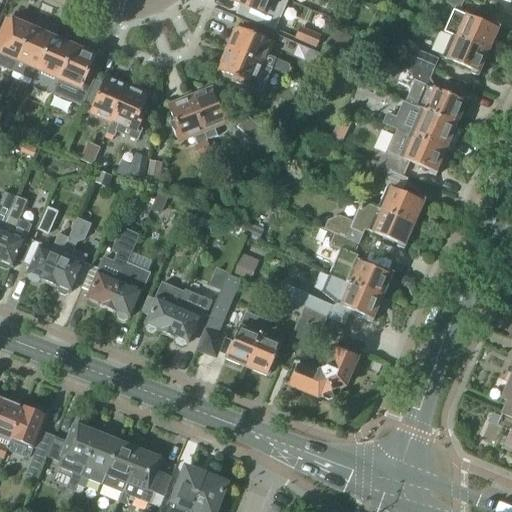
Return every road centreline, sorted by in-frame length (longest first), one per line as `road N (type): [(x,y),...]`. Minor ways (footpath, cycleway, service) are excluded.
road 1 (tertiary): [(401,486),(419,411),(511,181)]
road 2 (secondary): [(272,441),(0,335)]
road 3 (secondary): [(401,486),(272,441)]
